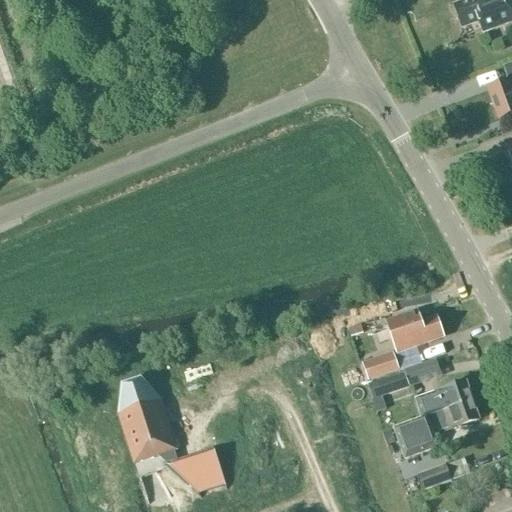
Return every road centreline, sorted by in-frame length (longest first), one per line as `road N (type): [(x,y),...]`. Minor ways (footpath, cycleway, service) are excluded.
road 1 (unclassified): [(0,216),(361,73)]
road 2 (unclassified): [(511,347),(361,73)]
